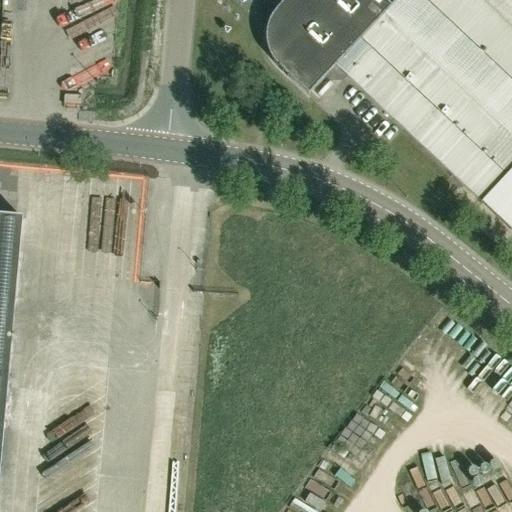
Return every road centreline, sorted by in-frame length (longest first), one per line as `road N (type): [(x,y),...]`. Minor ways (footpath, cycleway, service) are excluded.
road 1 (tertiary): [(511,309),(388,214),(345,191),(275,169),(168,151)]
road 2 (unknown): [(21,511),(33,414),(57,384),(144,360)]
road 3 (tertiary): [(168,151),(0,135)]
road 4 (unclassified): [(168,151),(179,0)]
